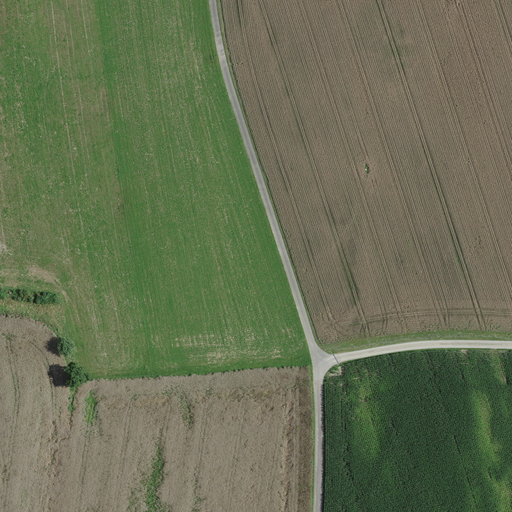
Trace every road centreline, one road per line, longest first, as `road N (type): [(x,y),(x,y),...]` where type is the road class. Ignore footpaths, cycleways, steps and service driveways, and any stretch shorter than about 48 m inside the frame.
road 1 (unclassified): [(211,0),(243,135),(317,364),(317,511)]
road 2 (track): [(317,364),(388,348),(511,345)]
